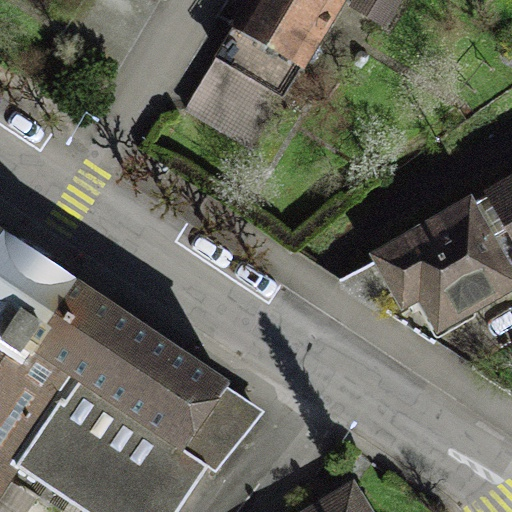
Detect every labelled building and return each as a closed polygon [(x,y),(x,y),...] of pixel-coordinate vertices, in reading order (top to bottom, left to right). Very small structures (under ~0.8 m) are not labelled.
[(372,0),(295,0),(275,36),(333,69),(372,0)] [(511,310),(511,210),(504,198),(403,259),(455,345),(511,310)] [(275,394),(0,207),(0,300),(232,458),(275,394)] [(0,511),(1,511),(70,402),(0,359),(0,511)] [(106,511),(195,511),(221,470),(90,388),(39,469),(106,511)] [(380,511),(366,489),(328,511),(380,511)]
